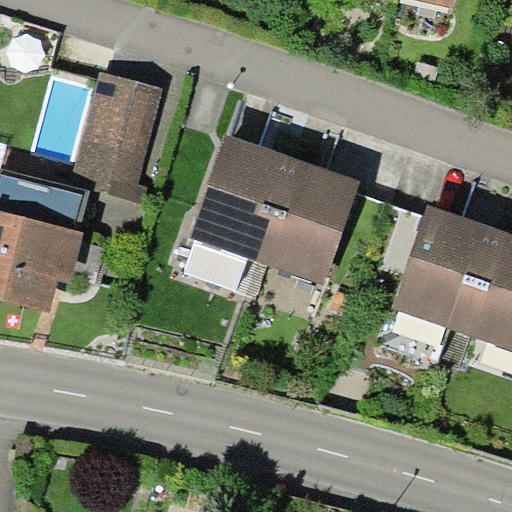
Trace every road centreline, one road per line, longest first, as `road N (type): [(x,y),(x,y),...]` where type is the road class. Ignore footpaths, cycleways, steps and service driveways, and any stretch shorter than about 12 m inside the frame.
road 1 (secondary): [(0,384),(68,392),(390,472),(496,511)]
road 2 (residential): [(34,0),(249,62),(511,153)]
